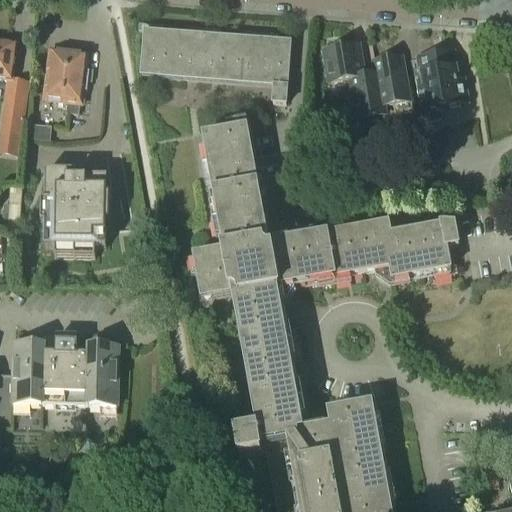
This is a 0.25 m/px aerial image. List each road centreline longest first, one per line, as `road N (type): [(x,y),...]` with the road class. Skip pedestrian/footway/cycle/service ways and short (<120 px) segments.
road 1 (residential): [(511,17),(333,0)]
road 2 (residential): [(0,310),(121,311)]
